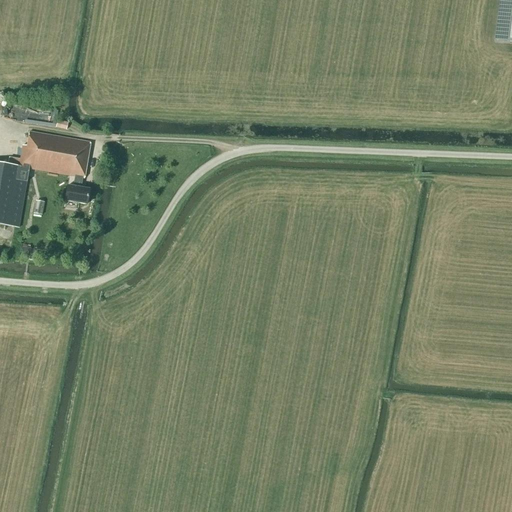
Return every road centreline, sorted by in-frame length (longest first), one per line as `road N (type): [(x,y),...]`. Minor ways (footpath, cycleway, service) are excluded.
road 1 (unclassified): [(511,157),(242,151),(188,182),(119,271),(84,284),(0,282)]
road 2 (track): [(233,154),(205,142),(28,128)]
